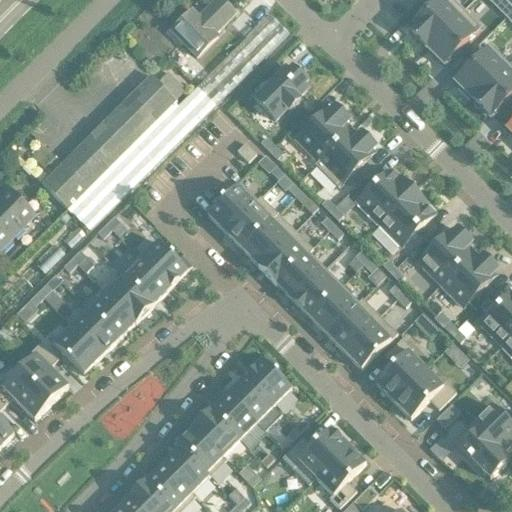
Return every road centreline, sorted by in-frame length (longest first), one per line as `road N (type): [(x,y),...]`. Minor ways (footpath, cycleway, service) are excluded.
road 1 (residential): [(249,305),(131,374),(0,497)]
road 2 (residential): [(249,305),(454,511)]
road 3 (residential): [(77,511),(163,423),(249,305)]
road 4 (residential): [(511,226),(332,45)]
road 5 (residential): [(0,107),(108,0)]
road 6 (residential): [(161,217),(249,305)]
